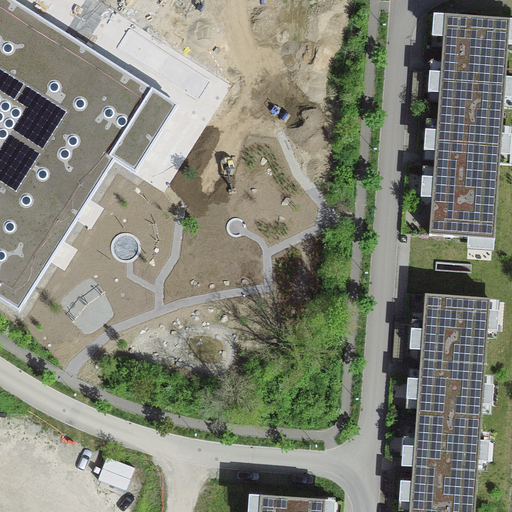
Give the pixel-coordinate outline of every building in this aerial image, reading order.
[(0,0),(0,298),(20,312),(58,252),(85,208),(115,162),(136,175),(150,154),(180,106),(158,92),(33,13),(13,1),(14,0),(0,0)] [(508,22),(442,17),(439,67),(434,127),(500,131),(508,22)] [(427,237),(492,241),(500,131),(434,127),(432,157),(427,237)] [(488,301),(422,296),(417,370),(414,420),(479,424),(488,301)] [(472,511),(479,424),(414,420),(411,464),(407,511),(472,511)] [(324,511),(325,503),(260,499),(258,511),(324,511)]
